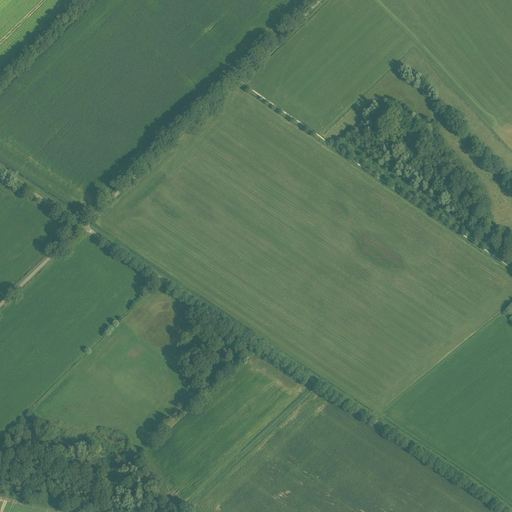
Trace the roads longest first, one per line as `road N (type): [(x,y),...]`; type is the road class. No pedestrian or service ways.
road 1 (unclassified): [(505,511),(83,226)]
road 2 (unclassified): [(83,226),(319,0)]
